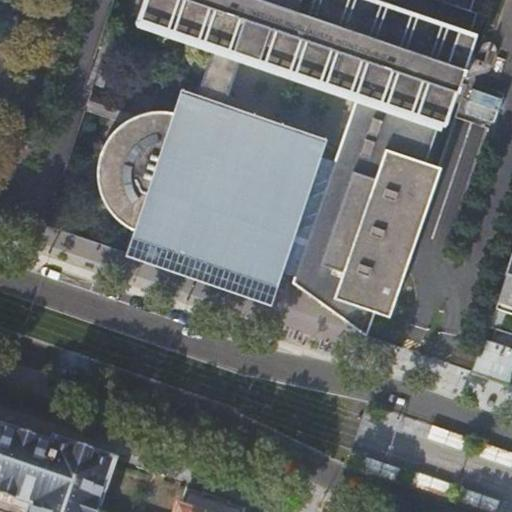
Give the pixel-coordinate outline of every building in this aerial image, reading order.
[(130,225),(124,252),(203,279),(225,287),(270,302),(280,270),(293,274),(291,281),(367,335),(375,311),(393,308),(400,287),(385,282),(441,119),(447,119),(477,28),(466,24),(473,0),(139,0),(133,17),(212,44),(196,95),(181,90),(173,112),(161,110),(155,109),(142,111),(134,113),(118,122),(109,132),(105,138),(98,156),(97,165),(97,175),(100,192),(104,201),(109,209),(118,218),(124,223),(130,225)] [(511,311),(511,275),(504,275),(494,306),(511,311)] [(477,373),(508,384),(511,367),(511,325),(511,329),(505,333),(492,329),(486,346),(481,344),(472,371),(477,373)] [(467,437),(432,425),(427,438),(463,450),(467,437)] [(0,502),(12,507),(13,504),(28,510),(27,511),(96,511),(97,511),(113,464),(90,456),(91,455),(75,449),(74,451),(52,443),(50,448),(0,431),(0,502)] [(511,452),(481,442),(477,455),(511,467),(511,452)] [(401,468),(365,456),(361,469),(396,481),(401,468)] [(450,485),(414,473),(410,486),(445,498),(450,485)] [(460,503),(485,511),(496,511),(500,502),(465,490),(460,503)] [(243,511),(244,511),(232,507),(233,506),(203,495),(202,497),(186,491),(178,511),(177,511),(176,511),(175,511),(99,511),(97,511),(96,511),(243,511)]
